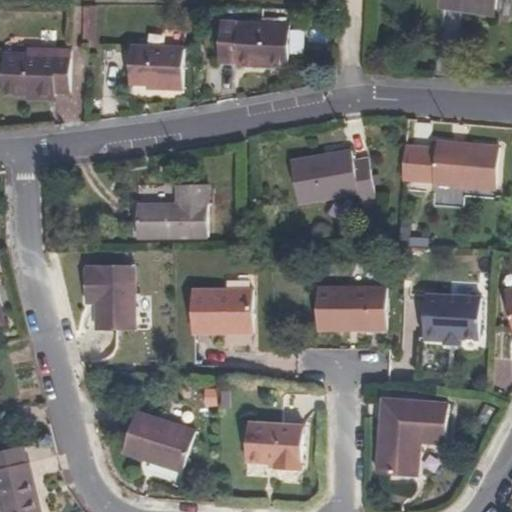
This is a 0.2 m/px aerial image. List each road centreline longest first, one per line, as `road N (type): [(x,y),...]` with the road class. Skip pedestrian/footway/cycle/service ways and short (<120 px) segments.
road 1 (residential): [(21,151),(26,245),(79,470),(107,511)]
road 2 (residential): [(350,96),(21,151)]
road 3 (residential): [(511,107),(350,96)]
road 4 (residential): [(333,511),(336,369)]
